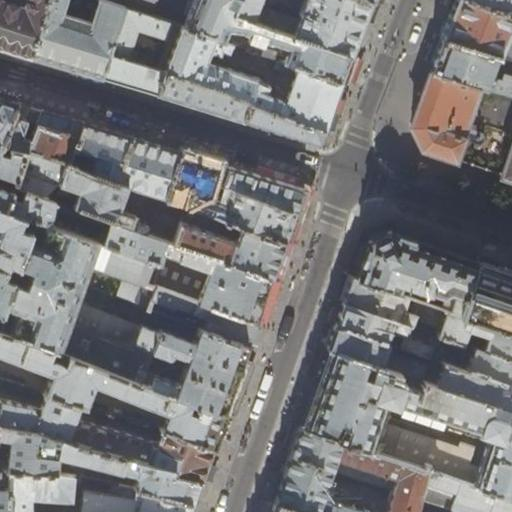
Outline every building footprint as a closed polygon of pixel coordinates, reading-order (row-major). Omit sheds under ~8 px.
[(0,0),(0,46),(29,56),(47,0),(0,0)] [(47,0),(29,56),(62,65),(100,77),(122,5),(108,0),(47,0)] [(108,0),(122,5),(179,24),(223,40),(228,28),(242,31),(249,33),(246,41),(284,54),(281,60),(343,81),(347,69),(350,62),(352,55),(233,14),(238,0),(108,0)] [(238,0),(233,14),(352,55),(357,42),(362,29),(372,0),(238,0)] [(511,11),(477,0),(453,0),(448,14),(440,36),(511,59),(511,11)] [(511,0),(477,0),(511,11),(511,0)] [(156,94),(179,24),(122,5),(100,77),(117,82),(156,94)] [(232,43),(223,40),(179,24),(156,94),(197,106),(317,142),(320,141),(332,111),(343,81),(281,60),(277,58),(273,69),(279,71),(271,95),(266,93),(269,85),(258,82),(259,78),(205,60),(209,50),(218,53),(220,49),(228,52),(232,43)] [(434,51),(430,62),(433,63),(431,70),(481,87),(490,90),(511,95),(511,59),(440,36),(434,51)] [(481,87),(431,70),(423,90),(411,125),(422,148),(455,159),(481,87)] [(511,95),(490,90),(481,112),(506,121),(511,103),(511,95)] [(0,96),(0,205),(6,207),(13,185),(25,149),(2,141),(15,101),(6,99),(0,96)] [(37,108),(15,101),(2,141),(25,149),(78,166),(84,150),(73,146),(82,121),(37,108)] [(165,146),(82,121),(73,146),(84,150),(78,166),(25,149),(13,185),(19,187),(23,189),(42,197),(42,198),(45,192),(55,182),(78,190),(72,207),(145,232),(148,225),(132,219),(134,214),(118,208),(127,184),(165,196),(179,150),(165,146)] [(511,178),(511,141),(500,174),(511,178)] [(186,203),(214,213),(285,240),(290,228),(296,209),(300,200),(303,190),(302,187),(267,177),(227,165),(222,163),(179,150),(165,196),(186,203)] [(19,187),(13,185),(6,207),(5,209),(23,216),(27,217),(34,220),(34,219),(152,260),(145,282),(155,285),(257,321),(264,299),(278,261),(285,240),(214,213),(186,203),(173,241),(145,232),(72,207),(42,198),(42,197),(23,189),(20,200),(15,198),(19,187)] [(0,267),(15,273),(34,220),(27,217),(25,223),(28,224),(26,230),(18,227),(23,216),(5,209),(6,207),(0,205),(0,267)] [(152,260),(34,219),(34,220),(15,273),(0,316),(0,329),(52,349),(67,355),(224,413),(236,378),(249,344),(196,325),(191,341),(158,328),(157,330),(140,324),(136,335),(129,332),(130,330),(128,324),(74,304),(88,265),(154,289),(155,285),(145,282),(152,260)] [(364,255),(356,277),(399,291),(404,280),(444,294),(453,292),(448,307),(459,311),(477,261),(467,258),(391,232),(369,243),(364,255)] [(477,261),(459,311),(511,330),(511,273),(505,271),(477,261)] [(0,316),(15,273),(0,267),(0,316)] [(435,303),(399,291),(356,277),(350,275),(346,286),(342,300),(407,323),(410,324),(413,316),(429,322),(435,303)] [(257,321),(155,285),(154,289),(147,308),(196,325),(249,344),(253,333),(257,321)] [(405,332),(407,323),(342,300),(338,310),(333,323),(388,342),(442,360),(508,382),(511,383),(511,359),(482,349),(473,346),(470,352),(446,344),(439,347),(437,352),(431,350),(434,342),(405,332)] [(448,307),(435,303),(429,322),(439,326),(437,333),(462,342),(468,325),(488,331),(482,349),(511,359),(511,330),(459,311),(448,307)] [(388,342),(333,323),(330,332),(325,346),(497,401),(511,406),(511,394),(504,392),(508,382),(442,360),(436,376),(423,372),(427,362),(386,348),(388,342)] [(0,352),(50,372),(43,391),(45,392),(77,403),(84,405),(92,383),(167,411),(161,427),(212,447),(215,438),(218,430),(224,413),(67,355),(63,365),(63,362),(61,361),(53,357),(51,357),(48,357),(52,349),(0,329),(0,352)] [(493,412),(497,401),(325,346),(319,363),(304,410),(298,424),(511,494),(511,420),(509,422),(508,420),(508,419),(506,417),(505,416),(504,415),(493,412)] [(0,422),(34,428),(172,466),(171,475),(201,478),(207,462),(212,447),(161,427),(156,443),(73,418),(77,403),(45,392),(40,408),(0,398),(0,422)] [(218,430),(215,438),(221,440),(230,415),(224,413),(218,430)] [(34,428),(0,422),(0,445),(9,447),(6,469),(7,469),(55,471),(59,453),(68,455),(69,454),(120,469),(121,467),(137,472),(134,488),(193,501),(197,491),(201,478),(171,475),(172,466),(34,428)] [(511,511),(511,494),(298,424),(285,464),(272,501),(307,511),(511,511)] [(6,469),(0,467),(0,511),(8,511),(7,469),(6,469)] [(79,477),(55,471),(7,469),(8,511),(189,511),(193,501),(134,488),(132,497),(82,490),(78,511),(50,511),(51,507),(30,505),(30,496),(71,498),(71,481),(79,483),(79,477)] [(307,511),(272,501),(268,511),(307,511)]
